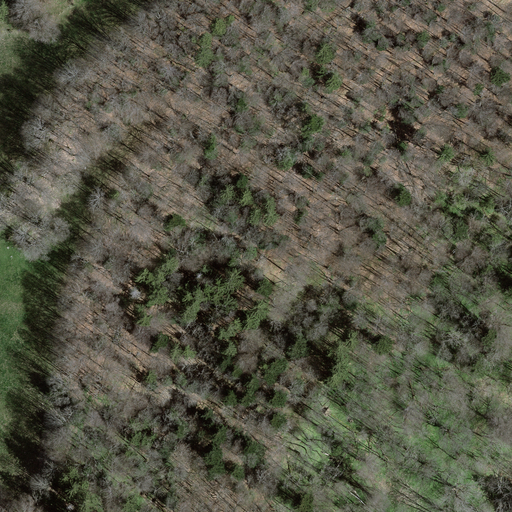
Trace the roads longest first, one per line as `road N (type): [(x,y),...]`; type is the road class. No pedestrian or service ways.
road 1 (track): [(0,479),(67,462),(116,317),(159,249),(218,189),(493,0)]
road 2 (track): [(279,463),(319,342),(418,209),(432,177),(511,114)]
road 3 (track): [(0,232),(75,197),(355,0)]
